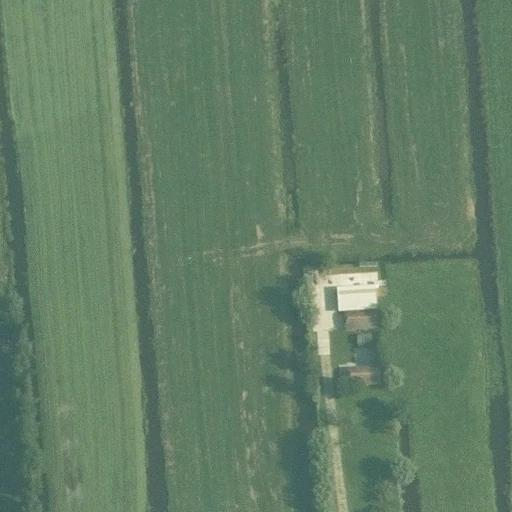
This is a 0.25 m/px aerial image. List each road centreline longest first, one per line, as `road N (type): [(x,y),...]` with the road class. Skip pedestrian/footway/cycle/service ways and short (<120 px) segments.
road 1 (track): [(271,357),(276,511)]
road 2 (track): [(122,372),(129,511)]
